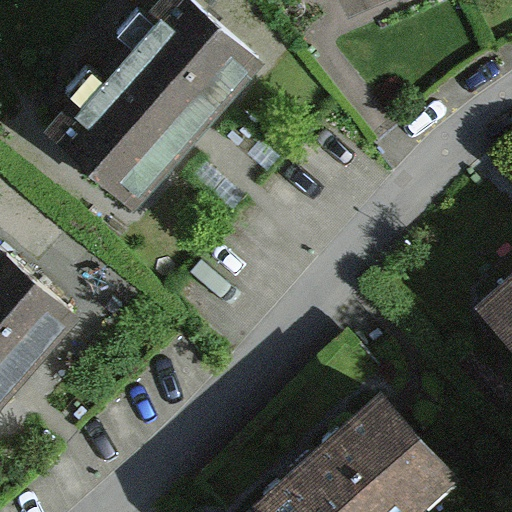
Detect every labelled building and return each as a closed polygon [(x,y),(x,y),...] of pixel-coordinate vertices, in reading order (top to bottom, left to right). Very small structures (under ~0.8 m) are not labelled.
[(138,204),(270,49),(211,0),(160,0),(50,130),(138,204)] [(351,0),(357,12),(385,0),(351,0)] [(0,406),(83,311),(0,240),(0,406)] [(511,278),(486,302),(511,329),(511,278)] [(410,511),(463,465),(392,386),(250,511),(410,511)]
